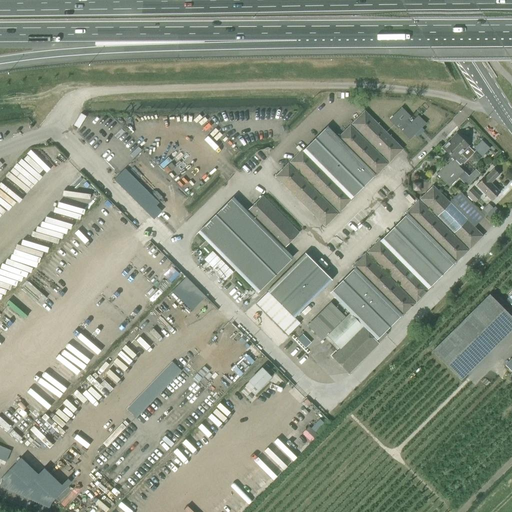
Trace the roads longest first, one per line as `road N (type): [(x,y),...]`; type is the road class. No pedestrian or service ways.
road 1 (motorway): [(0,60),(295,33)]
road 2 (motorway): [(0,35),(295,33)]
road 3 (motorway): [(295,33),(511,32)]
road 4 (motorway): [(209,0),(0,3)]
road 5 (track): [(450,511),(349,414)]
road 6 (tertiary): [(432,0),(506,115)]
